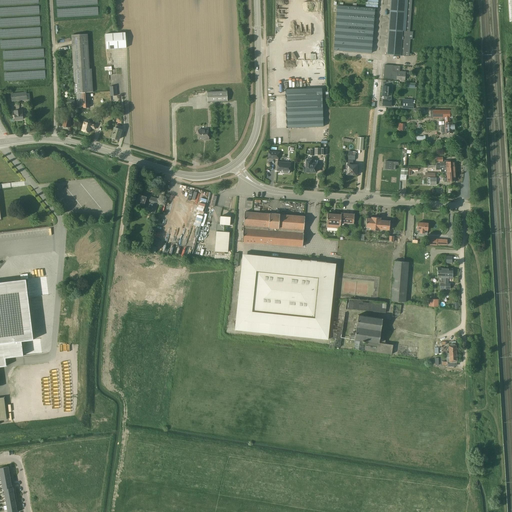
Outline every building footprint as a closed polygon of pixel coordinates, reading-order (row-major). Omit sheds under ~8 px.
[(411,0),(391,0),(387,54),(409,56),(410,39),(412,39),(413,32),(410,32),(411,15),(416,15),(416,8),(411,7),(411,0)] [(375,9),(366,8),(337,6),(334,50),(371,53),(375,9)] [(125,32),(105,34),(106,49),(126,48),(125,32)] [(75,93),(76,93),(88,92),(93,92),(92,69),(90,69),(88,34),(72,35),(75,93)] [(400,66),(386,65),(384,65),(383,78),(401,80),(400,81),(404,82),(404,80),(405,80),(405,75),(408,75),(408,73),(405,73),(405,72),(400,72),(400,66)] [(383,85),(382,96),(384,96),(384,99),(383,99),(382,105),(391,105),(392,100),(391,100),(391,96),(388,96),(389,92),(392,92),(392,85),(389,85),(389,86),(383,85)] [(208,102),(228,101),(227,91),(207,92),(208,102)] [(27,99),(27,93),(27,92),(11,94),(12,101),(27,100),(27,99)] [(88,92),(76,93),(77,108),(89,108),(88,92)] [(403,108),(414,108),(415,103),(412,103),(412,97),(408,97),(408,100),(403,100),(403,108)] [(15,114),(14,114),(15,120),(23,119),(22,113),(21,110),(14,111),(15,114)] [(64,117),(63,126),(63,127),(64,127),(65,128),(66,127),(66,126),(69,127),(71,119),(71,116),(66,115),(66,118),(64,117)] [(442,127),(441,127),(441,132),(442,132),(442,134),(452,133),(452,129),(454,129),(454,125),(452,125),(452,122),(450,122),(450,118),(445,118),(445,125),(442,125),(442,127)] [(83,125),(82,130),(83,131),(82,131),(83,132),(85,132),(86,132),(86,131),(89,132),(90,128),(95,129),(96,125),(84,122),(84,123),(83,123),(82,125),(83,125)] [(113,132),(112,137),(112,138),(115,139),(116,138),(119,139),(122,130),(121,130),(122,127),(120,126),(115,125),(114,128),(113,132)] [(198,130),(199,139),(206,139),(206,140),(209,140),(209,128),(205,129),(205,130),(198,130)] [(349,151),(347,174),(356,175),(356,169),(358,169),(358,166),(353,165),(353,160),(355,160),(355,156),(355,152),(352,151),(349,151)] [(440,165),(435,165),(436,168),(456,167),(456,164),(455,164),(455,163),(454,163),(454,162),(454,160),(444,161),(444,162),(442,162),(442,158),(436,158),(436,162),(440,162),(440,165)] [(304,167),(304,171),(306,171),(306,172),(307,172),(307,173),(308,173),(309,173),(310,173),(310,172),(316,172),(317,164),(316,164),(316,160),(306,160),(306,168),(304,167)] [(392,169),(393,162),(385,161),(385,169),(392,169)] [(290,163),(278,162),(277,171),(284,171),(284,172),(290,173),(290,163)] [(455,172),(446,173),(447,178),(444,178),(444,181),(455,181),(455,172)] [(195,191),(196,190),(193,189),(191,198),(202,201),(204,194),(195,191)] [(139,194),(136,203),(137,204),(144,206),(150,207),(148,211),(155,213),(160,199),(147,196),(147,197),(139,194)] [(0,366),(6,366),(5,358),(23,356),(21,341),(33,340),(28,298),(26,279),(0,282),(0,219),(1,219),(0,209),(0,366)] [(270,214),(245,212),(242,242),(302,246),(305,216),(280,214),(270,213),(270,214)] [(353,224),(354,214),(341,213),(341,214),(327,213),(326,227),(340,228),(340,223),(353,224)] [(215,251),(228,252),(229,232),(223,231),(224,224),(234,225),(235,219),(230,219),(230,217),(220,216),(220,224),(217,224),(215,251)] [(380,220),(380,218),(371,217),(371,218),(366,218),(366,227),(371,227),(370,229),(380,230),(380,229),(389,230),(390,221),(380,220)] [(427,233),(428,224),(417,223),(417,229),(420,229),(420,233),(427,233)] [(85,230),(86,245),(91,244),(91,247),(104,245),(103,240),(98,240),(98,243),(96,243),(94,229),(85,230)] [(243,254),(242,260),(235,330),(317,338),(317,342),(327,343),(332,294),(334,294),(335,289),(333,289),(336,264),(243,254)] [(93,277),(92,260),(83,260),(83,277),(93,277)] [(406,302),(409,262),(393,261),(390,301),(406,302)] [(445,284),(445,289),(450,289),(450,283),(448,283),(448,278),(452,278),(453,269),(444,269),(444,274),(445,274),(445,278),(444,278),(444,284),(445,284)] [(160,289),(160,299),(175,300),(177,273),(160,272),(159,289),(160,289)] [(132,288),(147,290),(147,287),(149,287),(150,278),(129,276),(128,285),(132,286),(132,288)] [(387,313),(388,301),(349,298),(348,309),(363,310),(363,307),(374,308),(374,312),(387,313)] [(374,342),(384,343),(388,318),(359,315),(357,335),(355,335),(355,338),(352,337),(351,338),(357,339),(356,349),(366,350),(367,344),(372,345),(372,347),(373,347),(374,342)] [(457,363),(456,349),(452,349),(453,353),(449,353),(446,354),(446,362),(447,362),(447,367),(455,367),(454,363),(457,363)]
